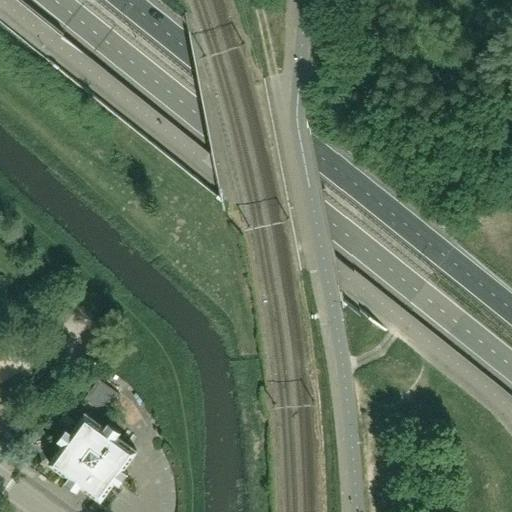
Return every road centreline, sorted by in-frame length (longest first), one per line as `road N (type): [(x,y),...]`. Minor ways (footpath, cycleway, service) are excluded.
road 1 (primary): [(54,0),(511,371)]
road 2 (primary): [(511,310),(126,0)]
